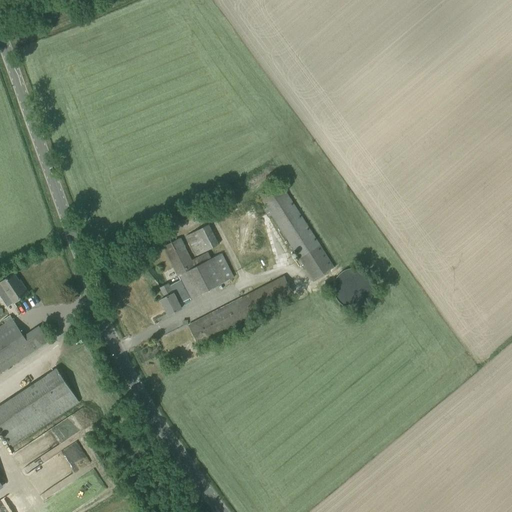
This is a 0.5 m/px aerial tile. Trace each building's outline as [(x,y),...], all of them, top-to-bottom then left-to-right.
[(281,184),(260,198),(266,208),(264,209),(268,217),(270,215),(312,281),(334,267),(281,184)] [(186,236),(196,256),(219,245),(209,224),(186,236)] [(162,247),(183,289),(188,297),(190,301),(234,278),(222,253),(211,258),(207,252),(191,260),(180,238),(162,247)] [(333,279),(344,305),(367,295),(356,269),(333,279)] [(0,282),(0,284),(13,303),(28,293),(22,284),(21,284),(14,274),(0,282)] [(188,325),(198,345),(293,293),(284,276),(188,325)] [(188,297),(183,289),(173,294),(168,283),(159,287),(165,297),(161,299),(169,315),(182,308),(179,302),(188,297)] [(0,326),(0,372),(49,340),(39,326),(24,336),(10,315),(3,320),(5,323),(0,326)] [(0,406),(0,428),(12,446),(79,402),(57,368),(0,406)]
